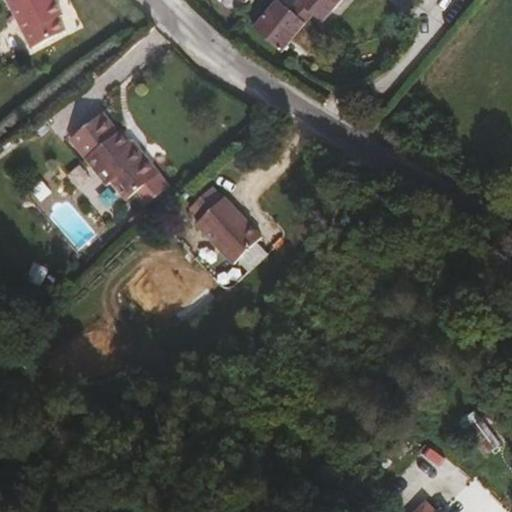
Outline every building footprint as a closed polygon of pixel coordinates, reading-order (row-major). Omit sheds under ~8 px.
[(57,14),(49,0),(46,0),(44,2),(42,0),(2,0),(26,47),(58,29),(52,16),(57,14)] [(298,0),(289,11),(276,0),(266,0),(246,23),(280,52),(312,15),(320,22),(339,0),(298,0)] [(136,165),(128,155),(131,152),(120,137),(116,139),(101,120),(69,145),(105,191),(109,187),(123,206),(132,199),(157,180),(141,161),(136,165)] [(165,192),(157,180),(132,199),(141,211),(165,192)] [(191,231),(221,206),(211,194),(182,220),(191,231)] [(258,247),(221,206),(191,231),(229,273),(258,247)] [(480,408),(462,419),(485,453),(502,442),(480,408)] [(511,427),(501,438),(511,448),(511,427)] [(412,511),(450,511),(433,493),(412,511)]
